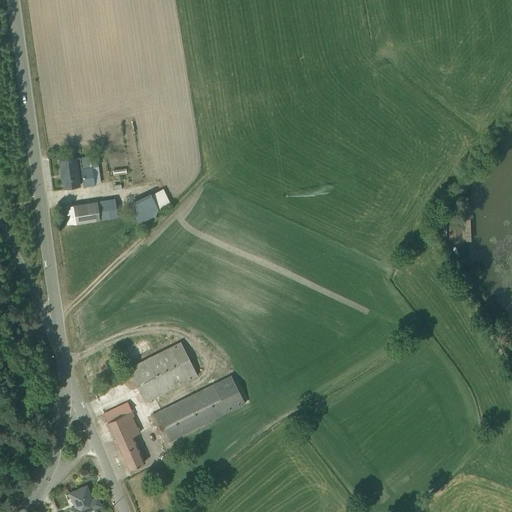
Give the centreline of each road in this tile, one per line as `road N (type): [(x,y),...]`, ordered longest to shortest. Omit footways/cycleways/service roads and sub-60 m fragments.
road 1 (unclassified): [(13,0),(57,325)]
road 2 (track): [(511,334),(485,308),(443,229)]
